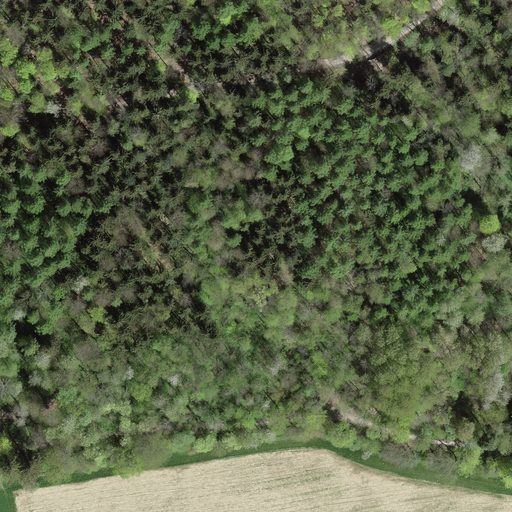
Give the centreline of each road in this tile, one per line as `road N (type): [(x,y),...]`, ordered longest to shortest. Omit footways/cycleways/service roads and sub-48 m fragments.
road 1 (track): [(14,445),(329,415),(511,452)]
road 2 (track): [(443,0),(360,54),(99,103),(0,104)]
